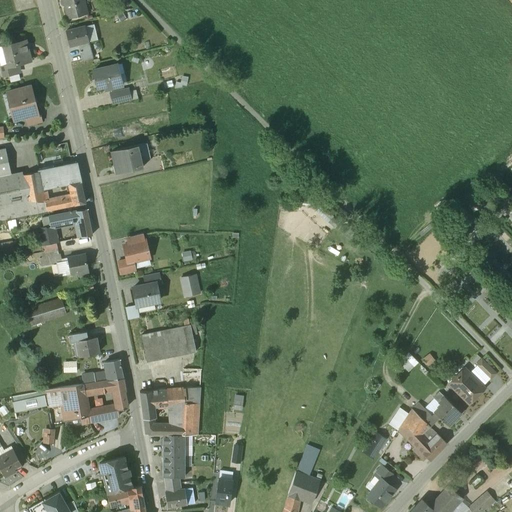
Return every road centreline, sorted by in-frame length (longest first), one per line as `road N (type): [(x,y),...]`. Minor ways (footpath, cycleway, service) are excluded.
road 1 (track): [(511,378),(137,0)]
road 2 (tertiary): [(141,435),(48,0)]
road 3 (residential): [(391,511),(511,389)]
road 4 (residential): [(2,501),(91,450),(141,435)]
